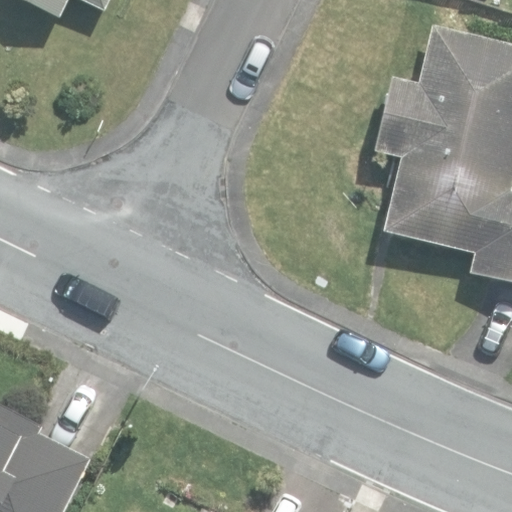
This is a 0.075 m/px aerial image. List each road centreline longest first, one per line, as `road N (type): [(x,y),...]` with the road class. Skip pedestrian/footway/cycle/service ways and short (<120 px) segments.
road 1 (tertiary): [(511,459),(105,286)]
road 2 (residential): [(268,0),(105,286)]
